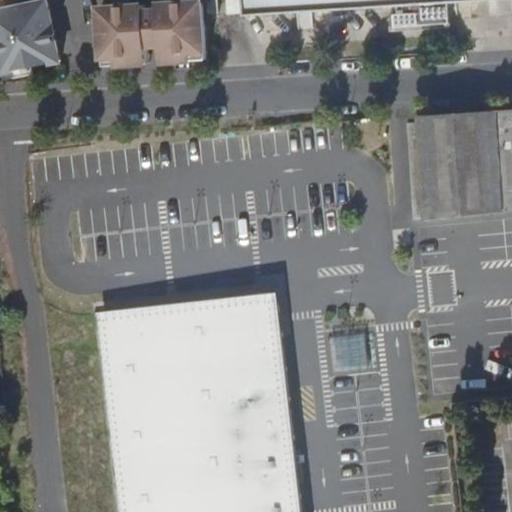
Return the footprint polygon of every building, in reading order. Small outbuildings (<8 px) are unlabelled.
[(0,0),(0,35),(8,73),(66,61),(53,2),(26,7),(24,0),(0,0)] [(511,0),(243,0),(245,20),(474,7),(511,3),(511,0)] [(211,60),(208,2),(163,5),(164,11),(166,46),(167,63),(211,60)] [(150,6),(105,9),(110,66),(154,64),(153,46),(152,42),(159,42),(156,11),(150,12),(150,6)] [(164,11),(156,11),(159,42),(152,42),(153,46),(166,46),(164,11)] [(424,135),(428,185),(431,221),(511,212),(511,157),(509,109),(423,115),(424,135)] [(297,511),(275,290),(97,309),(118,511),(297,511)]
